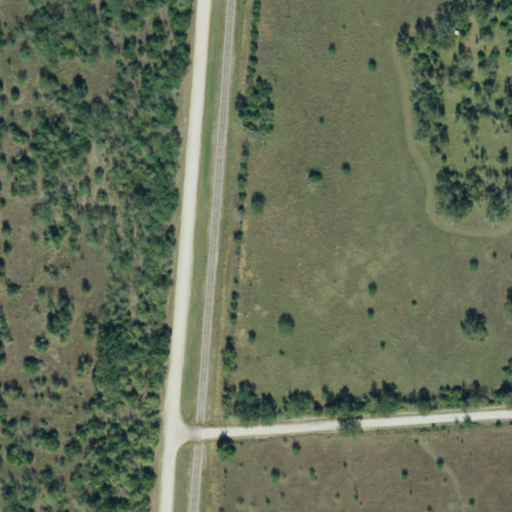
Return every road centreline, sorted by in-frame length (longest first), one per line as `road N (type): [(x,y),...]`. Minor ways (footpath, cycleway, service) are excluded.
road 1 (residential): [(165,511),(198,0)]
road 2 (residential): [(171,437),(511,413)]
